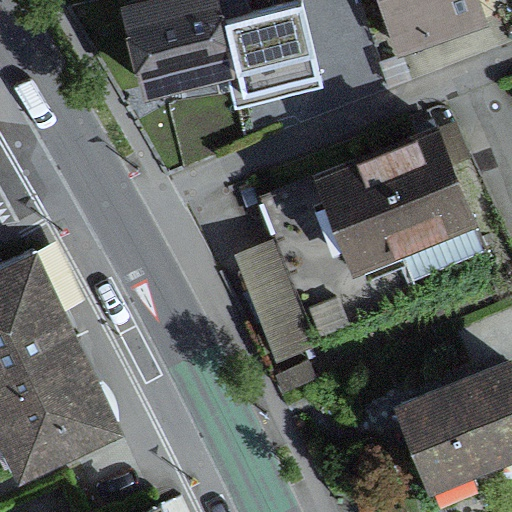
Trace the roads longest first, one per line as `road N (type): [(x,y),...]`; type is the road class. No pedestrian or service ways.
road 1 (residential): [(123,213),(511,59)]
road 2 (secondary): [(272,511),(123,213)]
road 3 (secondary): [(83,149),(0,17)]
